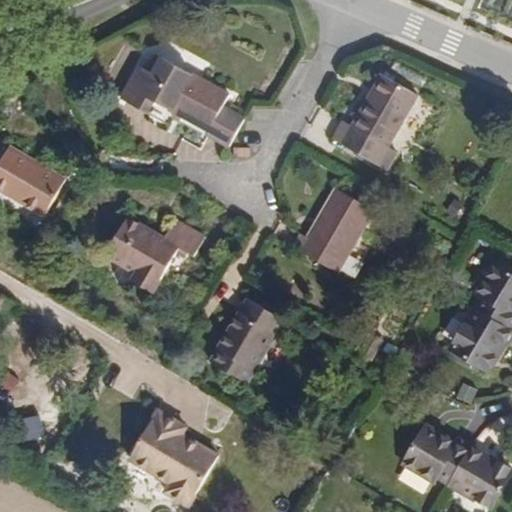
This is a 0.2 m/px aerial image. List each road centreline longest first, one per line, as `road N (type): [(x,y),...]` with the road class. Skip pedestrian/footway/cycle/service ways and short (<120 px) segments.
road 1 (residential): [(358,3),(249,201)]
road 2 (residential): [(511,72),(358,3)]
